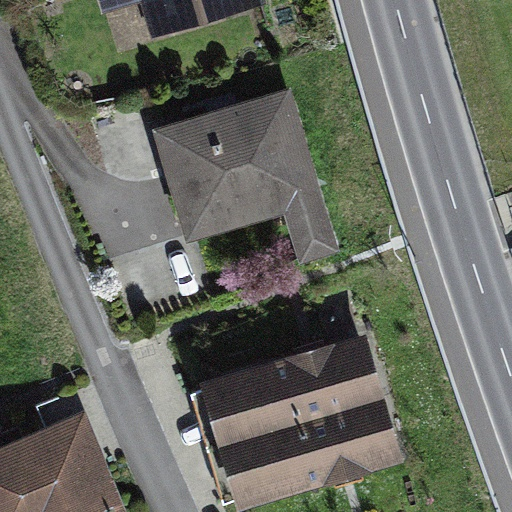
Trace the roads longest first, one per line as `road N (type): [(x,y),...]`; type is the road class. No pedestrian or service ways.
road 1 (residential): [(0,104),(117,403),(169,511)]
road 2 (secondary): [(511,381),(397,0)]
